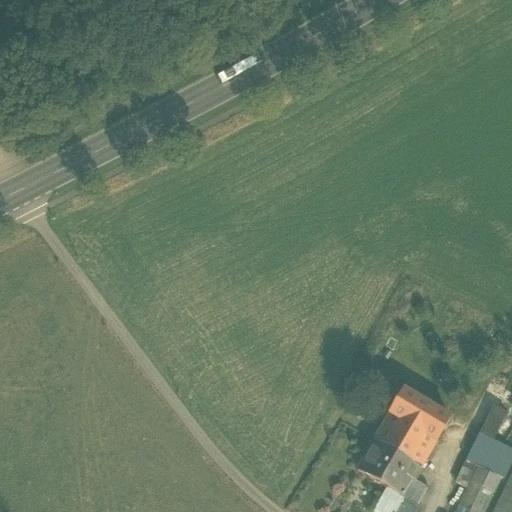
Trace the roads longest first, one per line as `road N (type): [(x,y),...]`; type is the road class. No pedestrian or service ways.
road 1 (track): [(267,511),(211,452),(52,242),(0,155)]
road 2 (secondary): [(378,0),(0,201)]
